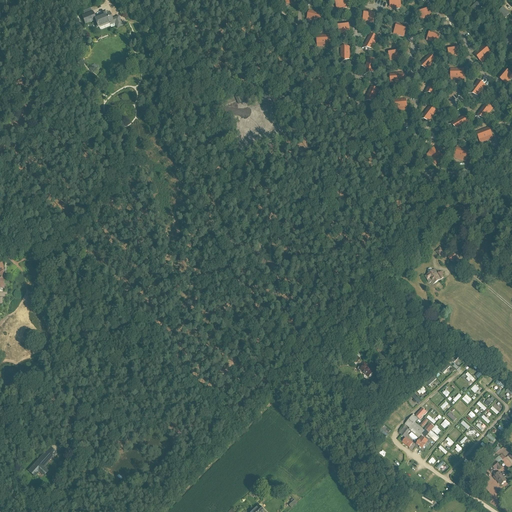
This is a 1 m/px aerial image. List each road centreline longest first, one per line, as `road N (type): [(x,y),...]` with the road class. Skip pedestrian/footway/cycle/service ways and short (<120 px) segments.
road 1 (track): [(0,163),(241,432)]
road 2 (track): [(278,393),(423,235)]
